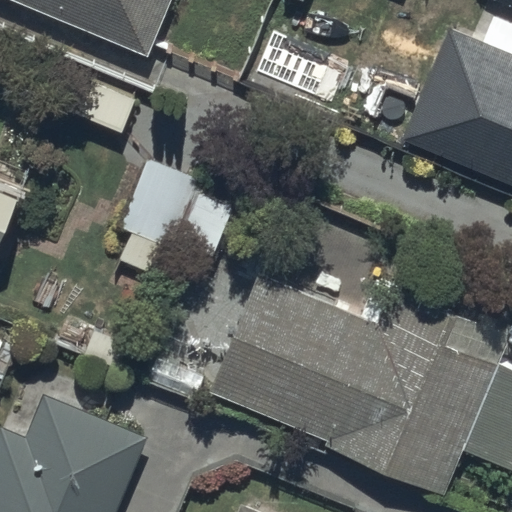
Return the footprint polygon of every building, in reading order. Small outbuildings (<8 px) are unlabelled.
[(4,0),(145,59),(169,0),(4,0)] [(511,56),(446,30),(401,143),(511,188),(511,56)] [(135,100),(86,81),(72,116),(121,135),(135,100)] [(235,193),(146,158),(118,230),(130,235),(120,259),(149,271),(159,246),(207,265),(235,193)] [(0,237),(13,203),(0,197),(0,237)] [(257,278),(210,395),(329,443),(326,448),(444,496),(463,451),(511,470),(511,374),(443,347),(455,318),(372,285),(359,319),(257,278)] [(0,428),(0,511),(114,511),(147,440),(43,394),(23,439),(0,428)]
